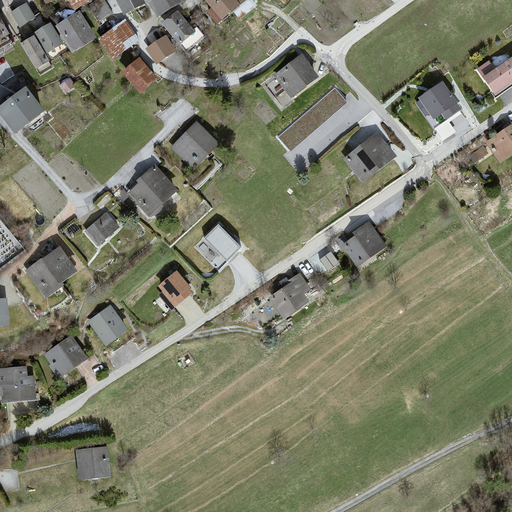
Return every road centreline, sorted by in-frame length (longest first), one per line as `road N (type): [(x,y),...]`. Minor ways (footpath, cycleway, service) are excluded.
road 1 (residential): [(0,444),(51,419),(426,166)]
road 2 (residential): [(113,0),(137,27),(147,58),(175,79),(245,76),(297,41),(329,55)]
road 3 (track): [(511,429),(338,511)]
road 4 (residential): [(329,55),(426,166)]
